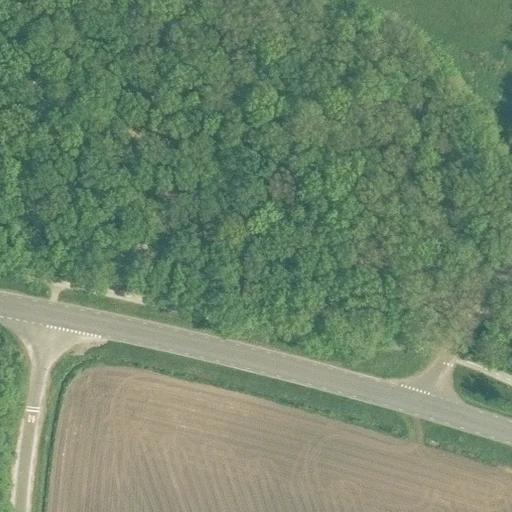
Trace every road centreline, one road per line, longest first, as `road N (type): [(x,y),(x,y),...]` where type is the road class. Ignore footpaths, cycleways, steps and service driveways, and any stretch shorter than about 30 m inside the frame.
road 1 (tertiary): [(415,406),(51,317)]
road 2 (unclassified): [(20,511),(51,317)]
road 3 (unclassified): [(415,406),(511,265)]
